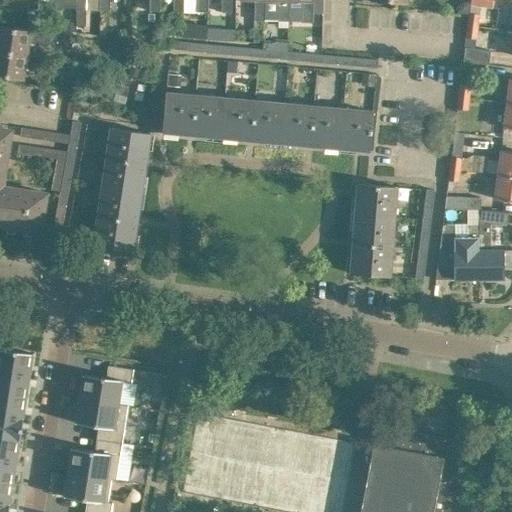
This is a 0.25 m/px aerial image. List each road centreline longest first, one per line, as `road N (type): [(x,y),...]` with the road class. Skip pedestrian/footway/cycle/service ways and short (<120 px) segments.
road 1 (residential): [(168,303),(176,263),(164,207),(170,178),(197,163),(302,174),(323,200),(320,229),(292,253),(272,316)]
road 2 (residential): [(511,359),(272,316)]
road 3 (residential): [(28,511),(71,288)]
